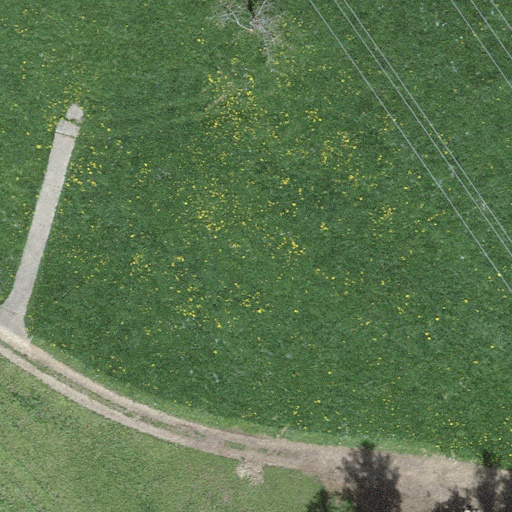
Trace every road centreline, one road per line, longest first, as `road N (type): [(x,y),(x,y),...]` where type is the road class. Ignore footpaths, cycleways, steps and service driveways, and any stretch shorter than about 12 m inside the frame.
road 1 (track): [(511,490),(217,446),(92,403),(0,324)]
road 2 (track): [(1,325),(29,261),(67,120)]
